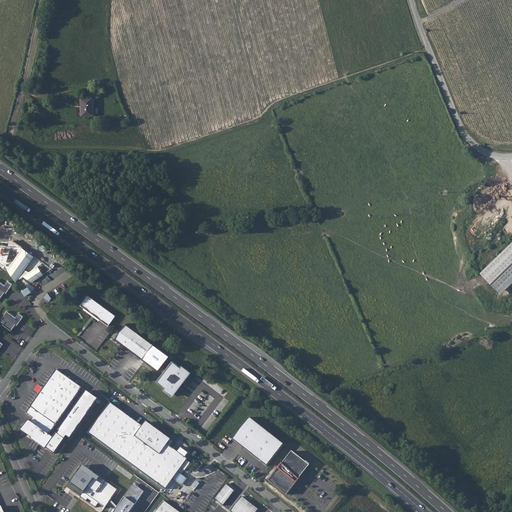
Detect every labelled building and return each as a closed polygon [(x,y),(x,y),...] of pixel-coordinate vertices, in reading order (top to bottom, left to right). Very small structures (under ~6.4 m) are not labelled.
[(94,115),(93,97),(81,98),(81,116),(94,115)] [(511,242),(511,241),(477,272),(498,294),(511,280),(511,242)] [(24,249),(7,271),(16,283),(19,279),(23,277),(33,284),(45,275),(39,266),(29,272),(26,270),(36,257),(24,249)] [(5,286),(0,282),(0,298),(1,299),(3,296),(5,293),(7,294),(13,284),(8,281),(5,286)] [(49,294),(44,299),(48,303),(53,298),(49,294)] [(115,316),(87,295),(80,305),(108,326),(115,316)] [(7,312),(2,320),(5,322),(3,325),(11,331),(16,325),(17,326),(24,317),(19,313),(16,318),(7,312)] [(153,344),(125,324),(116,338),(122,342),(121,344),(142,359),(153,344)] [(172,361),(156,381),(173,394),(180,385),(189,374),(172,361)] [(82,387),(56,369),(29,407),(30,407),(25,413),(32,418),(29,421),(27,420),(20,430),(31,438),(30,439),(33,441),(34,440),(53,454),(64,439),(56,433),(53,437),(48,434),(55,425),(56,425),(82,387)] [(165,489),(181,468),(185,471),(191,463),(187,460),(187,459),(167,444),(171,439),(146,421),(142,426),(110,402),(87,432),(165,489)] [(284,444),(249,417),(232,439),(267,466),(284,444)] [(33,441),(45,449),(45,448),(34,440),(33,441)] [(181,440),(175,446),(188,456),(193,450),(181,440)] [(310,465),(292,451),(269,481),(287,494),(310,465)] [(97,481),(80,469),(70,482),(83,492),(80,496),(86,501),(88,499),(91,501),(90,503),(95,507),(99,503),(105,507),(117,490),(100,477),(97,481)] [(235,491),(227,485),(215,499),(224,506),(235,491)] [(256,511),(258,510),(243,498),(231,511),(256,511)] [(179,511),(163,501),(155,511),(179,511)]
